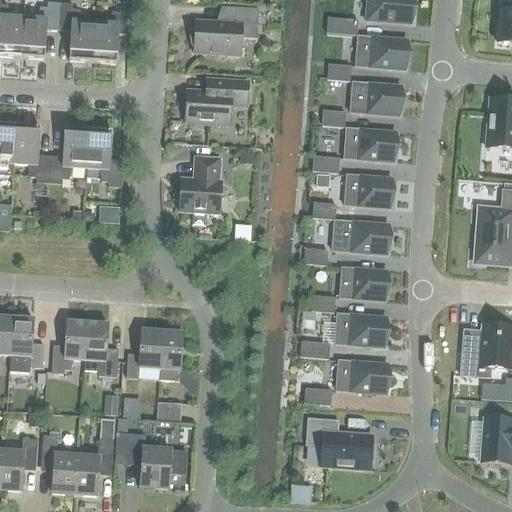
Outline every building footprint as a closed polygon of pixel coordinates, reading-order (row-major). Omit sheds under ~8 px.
[(367,0),(365,24),(411,27),(412,0),(367,0)] [(0,1),(0,58),(20,60),(23,21),(9,20),(7,8),(0,7),(1,2),(0,1)] [(511,5),(501,4),(498,46),(511,47),(511,5)] [(23,21),(20,60),(44,62),(46,32),(58,33),(60,6),(47,5),(46,10),(40,10),(36,22),(23,21)] [(60,6),(58,33),(70,34),(68,63),(92,65),(94,25),(81,25),(79,12),(72,12),(72,7),(60,6)] [(258,11),(226,9),(226,25),(196,24),(195,30),(193,30),(190,39),(192,49),(194,49),(194,56),(239,58),(240,40),(256,41),(258,11)] [(94,25),(92,65),(115,66),(117,37),(130,38),(131,11),(119,10),(118,15),(112,14),(108,26),(94,25)] [(357,38),(358,23),(327,21),(326,36),(357,38)] [(405,73),(407,43),(357,39),(355,69),(405,73)] [(349,84),(351,69),(328,67),(326,83),(349,84)] [(248,85),(214,82),(213,95),(186,93),(184,125),(229,128),(231,108),(246,109),(248,85)] [(401,89),(352,85),(349,116),(398,119),(401,89)] [(485,150),(511,152),(511,103),(489,101),(485,150)] [(322,114),(321,129),(344,130),(345,115),(322,114)] [(0,178),(12,179),(13,167),(16,127),(0,126),(0,178)] [(35,185),(48,186),(50,159),(37,158),(39,129),(16,127),(13,167),(27,168),(29,180),(36,180),(35,185)] [(72,170),(85,171),(88,132),(64,131),(62,160),(50,159),(48,186),(61,187),(61,182),(68,182),(72,170)] [(343,162),(393,166),(395,135),(345,131),(343,162)] [(111,134),(88,132),(85,171),(98,172),(101,184),(108,185),(107,190),(120,191),(122,167),(122,164),(109,163),(111,134)] [(253,164),(254,153),(240,153),(240,164),(253,164)] [(181,182),(179,214),(193,215),(195,217),(202,217),(205,215),(219,216),(221,184),(219,184),(220,161),(194,159),(193,175),(198,177),(195,183),(181,182)] [(312,175),(338,177),(339,161),(313,159),(312,175)] [(344,208),(389,212),(391,182),(346,178),(344,208)] [(509,268),(510,258),(511,244),(511,194),(502,194),(501,213),(479,211),(478,229),(476,229),(475,248),(476,248),(475,265),(509,268)] [(335,208),(313,206),(312,221),(334,223),(335,208)] [(101,209),(99,224),(119,227),(121,212),(101,209)] [(71,222),(80,223),(81,214),(72,214),(71,222)] [(94,215),(82,215),(81,224),(93,225),(94,215)] [(0,234),(8,235),(9,222),(0,221),(0,234)] [(21,231),(21,224),(13,223),(13,231),(21,231)] [(389,228),(334,224),(331,254),(386,258),(389,228)] [(327,253),(305,252),(303,267),(304,267),(326,269),(327,253)] [(384,305),(387,274),(341,271),(339,301),(384,305)] [(311,314),(333,316),(334,301),(312,299),(311,314)] [(386,321),(336,317),(334,347),(384,351),(386,321)] [(0,357),(10,358),(12,320),(0,319),(0,357)] [(30,376),(30,370),(42,371),(43,347),(31,346),(33,321),(12,320),(10,358),(9,374),(30,376)] [(90,325),(87,325),(84,363),(84,373),(96,374),(98,379),(116,380),(118,352),(106,351),(107,326),(104,326),(104,321),(90,320),(90,325)] [(73,363),(84,363),(87,325),(66,323),(65,349),(53,348),(51,376),(63,377),(63,373),(70,373),(73,363)] [(490,371),(510,372),(511,341),(511,329),(483,328),(481,356),(462,354),(460,378),(489,381),(490,371)] [(159,372),(161,334),(141,332),(139,357),(127,356),(125,381),(138,381),(138,371),(159,372)] [(159,372),(158,383),(178,384),(182,335),(161,334),(159,372)] [(300,360),(328,362),(329,347),(301,345),(300,360)] [(335,394),(385,398),(387,367),(338,364),(335,394)] [(37,387),(44,387),(45,377),(37,376),(37,387)] [(505,388),(503,404),(511,404),(511,381),(505,381),(505,388)] [(304,407),(329,409),(331,394),(305,392),(304,407)] [(138,402),(123,401),(122,420),(137,421),(138,402)] [(157,405),(156,423),(180,424),(181,406),(157,405)] [(118,408),(103,408),(103,418),(118,418),(118,408)] [(40,417),(28,416),(27,430),(39,430),(40,417)] [(127,422),(117,421),(116,434),(126,435),(127,422)] [(320,469),(369,473),(370,464),(373,464),(374,448),(371,448),(372,439),(337,437),(338,423),(307,421),(305,448),(321,449),(320,469)] [(510,467),(511,453),(511,452),(511,422),(484,421),(480,465),(510,467)] [(144,451),(144,437),(116,436),(114,461),(141,462),(139,490),(168,492),(169,477),(185,478),(187,454),(144,451)] [(74,499),(74,498),(77,458),(55,457),(56,439),(42,438),(40,468),(53,469),(51,496),(73,498),(73,499),(74,499)] [(22,455),(1,453),(0,466),(0,492),(21,494),(22,467),(35,468),(37,442),(23,441),(22,455)] [(98,460),(77,458),(74,498),(96,499),(98,472),(111,473),(113,442),(99,442),(98,460)]
